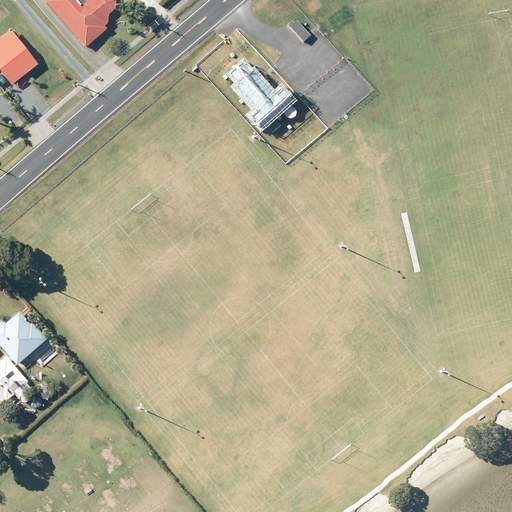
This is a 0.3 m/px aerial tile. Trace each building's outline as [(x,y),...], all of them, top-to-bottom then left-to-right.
[(49,0),(48,2),(87,47),(108,29),(106,26),(109,23),(110,14),(117,8),(118,0),(117,0),(49,0)] [(290,21),(286,25),(302,43),(310,35),(296,20),(293,23),(290,21)] [(0,39),(0,67),(14,85),(41,64),(13,29),(0,39)] [(237,84),(233,88),(255,111),(249,116),(260,128),(290,101),(280,90),(273,97),(250,72),(246,76),(238,66),(228,74),(237,84)] [(163,107),(158,101),(142,114),(147,121),(163,107)] [(282,125),(275,118),(265,127),(273,134),(282,125)] [(105,150),(97,158),(102,163),(110,156),(105,150)] [(6,319),(0,324),(0,340),(19,362),(49,337),(35,320),(33,321),(21,308),(7,320),(6,319)] [(8,355),(0,360),(0,402),(6,397),(7,399),(16,392),(20,397),(33,386),(8,355)]
